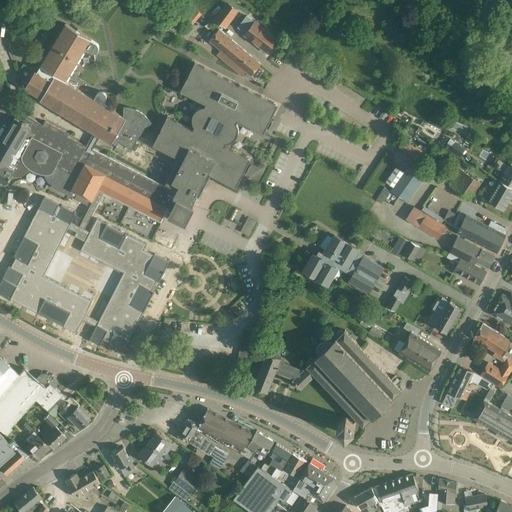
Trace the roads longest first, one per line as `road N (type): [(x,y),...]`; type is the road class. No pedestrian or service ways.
road 1 (secondary): [(352,461),(241,402),(126,375)]
road 2 (tertiary): [(0,500),(104,424),(126,375)]
road 3 (tertiary): [(421,461),(432,393),(476,307)]
road 4 (secondary): [(126,375),(0,320)]
road 5 (residential): [(415,196),(430,173),(511,224)]
